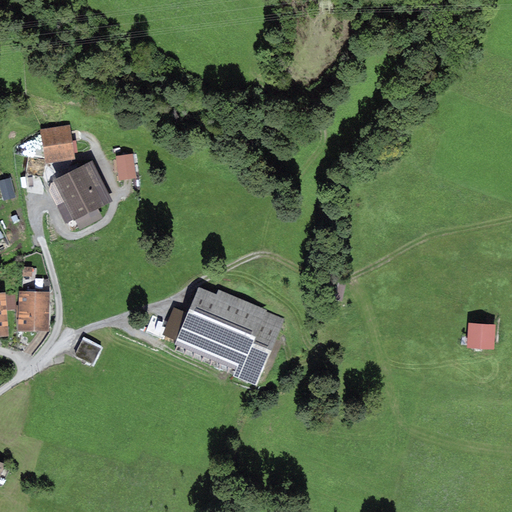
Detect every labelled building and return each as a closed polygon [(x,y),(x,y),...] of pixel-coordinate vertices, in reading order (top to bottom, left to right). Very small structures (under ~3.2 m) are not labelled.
[(70,125),(40,129),(46,164),(75,159),(74,153),(78,153),(76,141),(73,141),(70,125)] [(133,154),(116,156),(119,180),(137,178),(133,154)] [(92,161),(53,180),(64,202),(56,206),(65,225),(75,220),(80,230),(103,219),(98,209),(113,201),(92,161)] [(11,178),(0,180),(0,188),(3,201),(16,198),(11,178)] [(342,301),(346,285),(331,281),(327,297),(342,301)] [(216,294),(198,287),(187,312),(175,341),(174,344),(236,370),(233,376),(256,386),(285,319),(266,311),(267,310),(218,289),(216,294)] [(49,293),(19,292),(18,331),(48,332),(49,293)] [(16,294),(6,294),(6,306),(7,310),(17,309),(16,294)] [(164,336),(175,341),(187,312),(174,307),(168,323),(162,335),(164,336)] [(162,335),(168,323),(152,317),(146,332),(163,339),(164,336),(162,335)] [(7,319),(0,319),(0,336),(9,336),(7,319)] [(495,324),(468,323),(467,347),(494,348),(495,324)] [(84,337),(74,355),(93,364),(102,347),(84,337)]
